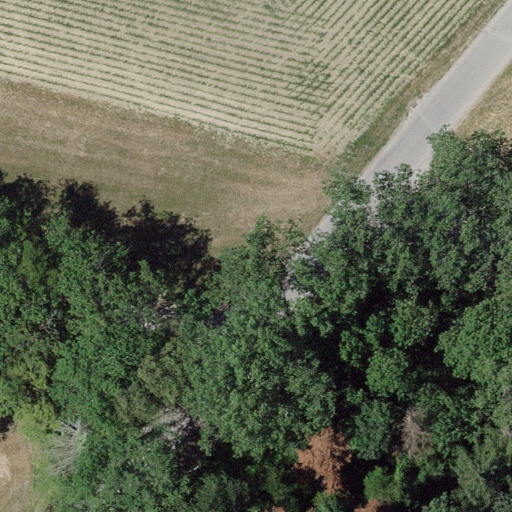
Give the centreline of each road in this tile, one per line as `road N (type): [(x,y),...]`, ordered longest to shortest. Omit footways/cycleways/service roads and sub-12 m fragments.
road 1 (track): [(85,511),(258,335),(511,31)]
road 2 (track): [(0,279),(258,335)]
road 3 (track): [(511,256),(364,204)]
